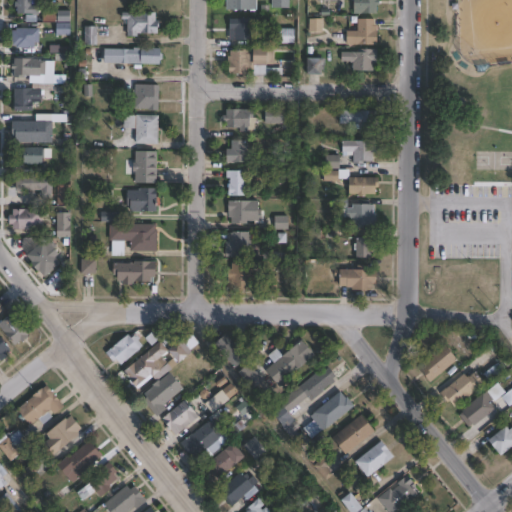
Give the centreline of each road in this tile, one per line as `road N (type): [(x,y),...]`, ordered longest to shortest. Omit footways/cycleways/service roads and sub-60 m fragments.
road 1 (residential): [(504,321),(42,312)]
road 2 (residential): [(412,0),(406,314),(385,379)]
road 3 (residential): [(0,255),(200,511)]
road 4 (residential): [(192,310),(194,0)]
road 5 (residential): [(493,511),(339,313)]
road 6 (residential): [(413,90),(194,86)]
